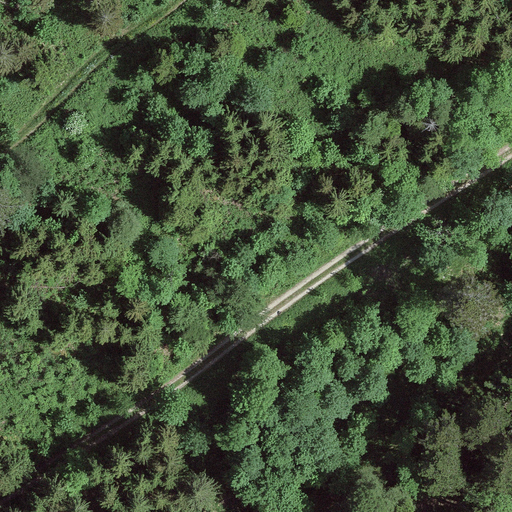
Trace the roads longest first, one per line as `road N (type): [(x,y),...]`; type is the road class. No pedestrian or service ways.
road 1 (track): [(0,488),(511,159)]
road 2 (track): [(180,0),(110,50),(0,152)]
